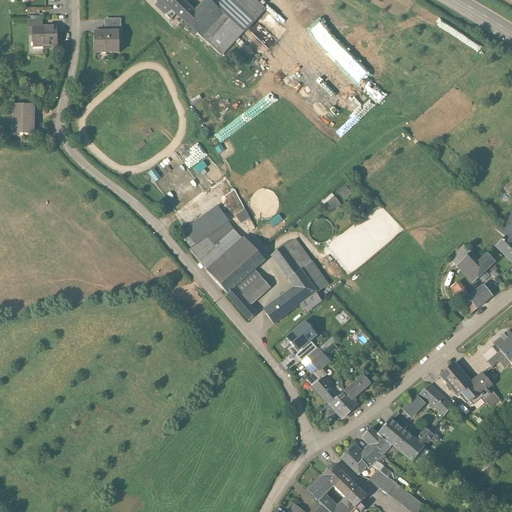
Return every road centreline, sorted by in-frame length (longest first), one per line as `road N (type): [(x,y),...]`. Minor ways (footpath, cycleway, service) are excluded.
road 1 (residential): [(74,0),(74,74),(60,106),(59,136),(136,203),(266,356),(291,389),(308,451)]
road 2 (residential): [(308,451),(370,414),(511,296)]
